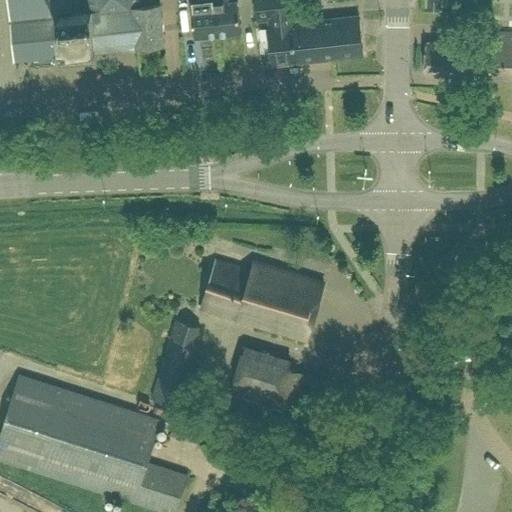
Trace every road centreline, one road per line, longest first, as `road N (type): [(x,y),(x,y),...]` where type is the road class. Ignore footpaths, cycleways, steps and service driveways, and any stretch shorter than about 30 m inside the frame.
road 1 (tertiary): [(301,511),(377,382),(400,257),(400,202)]
road 2 (unclassified): [(0,108),(327,83)]
road 3 (secondary): [(0,186),(209,177)]
road 4 (secondary): [(399,142),(313,143),(209,177)]
road 5 (secondary): [(209,177),(302,200),(400,202)]
road 6 (tertiary): [(399,142),(397,0)]
